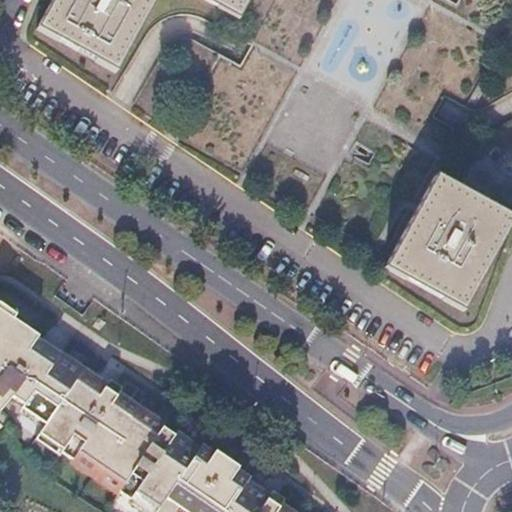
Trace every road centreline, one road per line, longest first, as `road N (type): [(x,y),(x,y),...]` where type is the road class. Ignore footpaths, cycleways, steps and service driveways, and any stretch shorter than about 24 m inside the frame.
road 1 (residential): [(0,62),(13,82),(433,359),(483,359),(511,332)]
road 2 (secondary): [(0,186),(436,511)]
road 3 (secondary): [(393,396),(0,125)]
road 4 (secondary): [(503,458),(457,446),(393,396)]
road 5 (secondary): [(511,415),(454,422),(393,396)]
